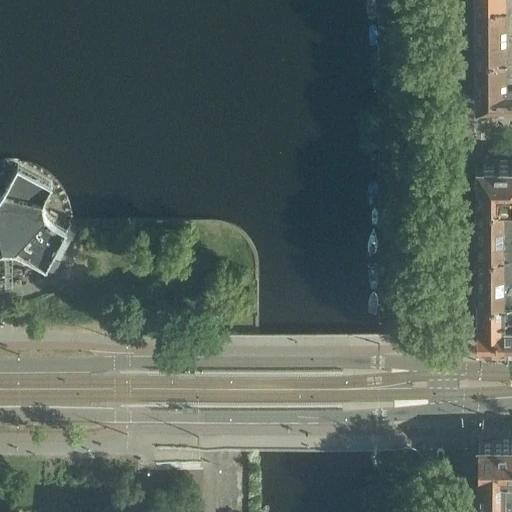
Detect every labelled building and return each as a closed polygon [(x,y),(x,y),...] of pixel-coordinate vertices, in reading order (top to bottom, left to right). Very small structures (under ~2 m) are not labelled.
[(511,18),(511,0),(477,0),(477,19),(511,18)] [(511,18),(477,19),(477,46),(511,45),(511,18)] [(511,71),(511,45),(477,46),(478,72),(511,71)] [(511,99),(511,71),(478,72),(478,100),(511,99)] [(511,159),(478,159),(478,193),(511,193),(511,159)] [(47,216),(45,209),(44,205),(44,201),(45,197),(47,194),(51,187),(52,183),(32,172),(18,164),(16,168),(5,189),(3,192),(0,195),(0,251),(3,251),(7,250),(11,250),(15,251),(18,252),(22,254),(39,263),(46,267),(67,229),(60,225),(56,223),(50,219),(47,216)] [(511,193),(478,193),(478,218),(511,218),(511,193)] [(511,242),(511,218),(478,218),(478,243),(511,242)] [(511,266),(511,242),(478,243),(478,267),(511,266)] [(511,266),(478,267),(478,291),(511,291),(511,266)] [(504,339),(504,310),(511,300),(511,291),(478,291),(478,339),(482,339),(502,339),(504,339)] [(511,467),(511,439),(479,440),(479,468),(511,467)] [(511,467),(479,468),(479,480),(477,483),(477,488),(479,490),(479,493),(511,493),(511,467)] [(511,511),(511,493),(479,493),(479,505),(477,507),(476,511),(511,511)]
